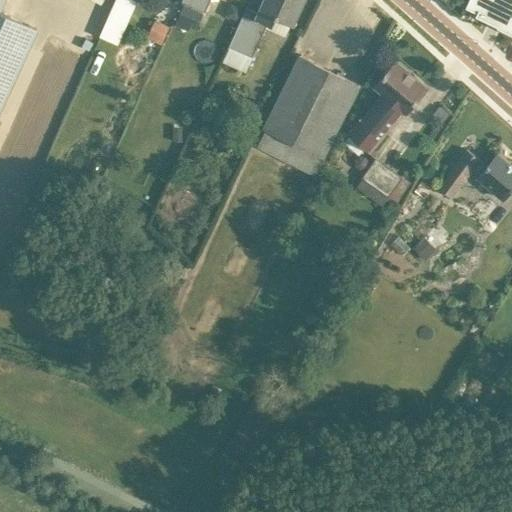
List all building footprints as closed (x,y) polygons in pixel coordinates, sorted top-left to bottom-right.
[(0,11),(0,4),(2,0),(0,0),(0,106),(33,32),(35,27),(0,11)] [(115,0),(101,33),(118,41),(135,0),(115,0)] [(206,12),(210,0),(182,0),(182,1),(206,12)] [(247,7),(238,28),(229,46),(254,57),(262,39),(269,22),(275,25),(278,17),(295,25),(306,0),(262,0),(257,12),(247,7)] [(511,0),(469,0),(466,7),(477,12),(476,16),(498,26),(497,27),(511,34),(511,0)] [(189,31),(191,26),(197,28),(204,13),(184,4),(175,24),(189,31)] [(162,43),(170,26),(155,19),(148,37),(162,43)] [(301,54),(292,72),(256,145),(315,175),(360,84),(301,54)] [(427,88),(395,62),(375,85),(384,92),(348,134),(369,152),(405,109),(407,111),(427,88)] [(440,105),(433,113),(444,121),(450,113),(440,105)] [(183,130),(174,130),(174,140),(183,140),(183,130)] [(469,147),(446,177),(440,185),(452,196),(459,186),(470,170),(503,198),(511,188),(511,164),(498,153),(488,164),(481,157),(469,147)] [(378,157),(363,179),(358,186),(381,202),(388,192),(401,173),(378,157)] [(422,181),(415,190),(425,197),(431,187),(422,181)] [(425,259),(437,248),(425,236),(414,247),(425,259)] [(208,395),(216,399),(222,387),(214,383),(208,395)] [(236,479),(279,403),(258,391),(214,467),(236,479)] [(169,511),(121,488),(113,505),(128,511),(169,511)]
